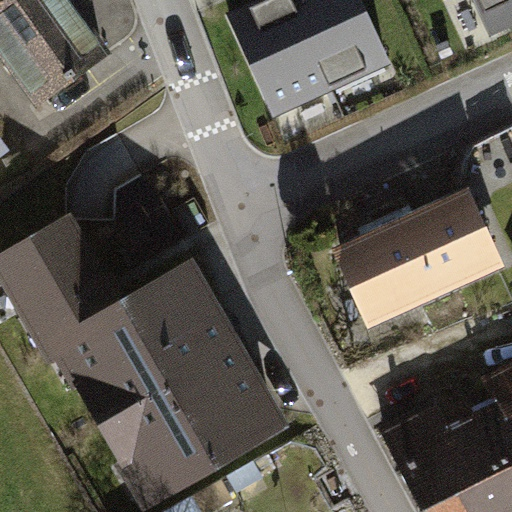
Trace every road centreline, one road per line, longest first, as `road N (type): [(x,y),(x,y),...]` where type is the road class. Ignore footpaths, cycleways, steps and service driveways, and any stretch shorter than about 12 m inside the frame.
road 1 (residential): [(241,211),(277,301),(397,511)]
road 2 (residential): [(241,211),(511,90)]
road 3 (residential): [(162,0),(241,211)]
